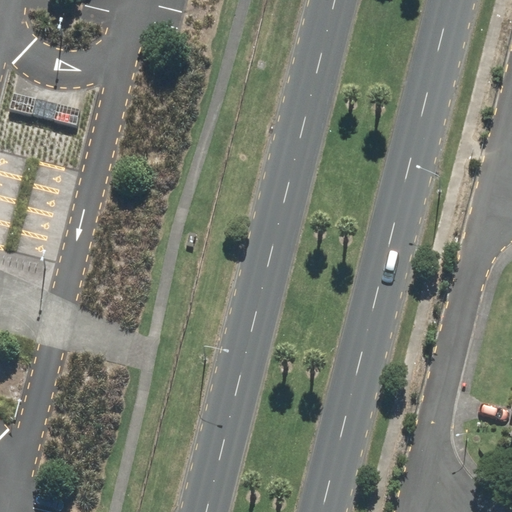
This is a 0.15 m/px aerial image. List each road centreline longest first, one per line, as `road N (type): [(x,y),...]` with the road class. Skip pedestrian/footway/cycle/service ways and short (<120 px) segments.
road 1 (primary): [(208,511),(337,0)]
road 2 (primary): [(450,0),(326,511)]
road 3 (residential): [(492,194),(432,441),(439,511)]
